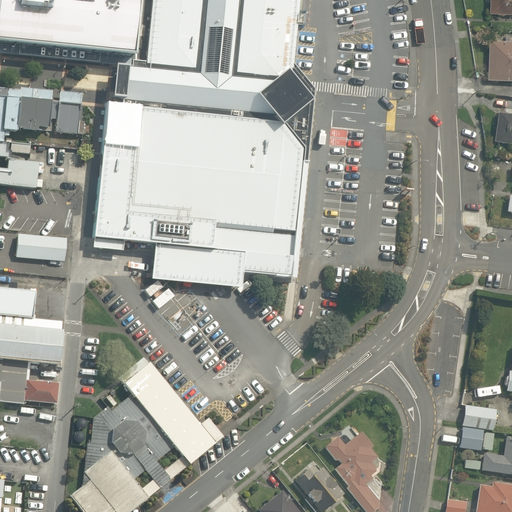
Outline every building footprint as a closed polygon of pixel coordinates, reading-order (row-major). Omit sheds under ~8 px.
[(139,0),(0,0),(0,40),(128,53),(134,54),(139,0)] [(123,102),(122,110),(285,128),(312,105),(300,90),(288,75),(294,70),(294,67),(300,0),(152,0),(145,69),(127,67),(123,102)] [(511,0),(489,0),(489,11),(511,12),(511,0)] [(485,82),(511,83),(511,42),(486,42),(485,82)] [(0,144),(3,144),(4,132),(16,133),(16,131),(20,100),(0,98),(0,144)] [(50,103),(20,100),(16,131),(37,133),(37,130),(47,131),(49,120),(50,103)] [(57,121),(59,104),(50,103),(49,120),(57,121)] [(81,106),(59,104),(57,121),(56,134),(78,136),(81,106)] [(122,110),(106,109),(105,120),(93,241),(155,248),(244,257),(243,275),(291,279),(305,152),(285,128),(122,110)] [(511,115),(496,113),(492,142),(511,144),(511,115)] [(3,144),(0,144),(0,158),(9,159),(9,153),(7,153),(7,145),(3,144)] [(0,158),(0,187),(36,191),(39,163),(9,159),(0,158)] [(66,239),(18,235),(16,258),(64,263),(66,239)] [(0,316),(33,320),(35,293),(0,289),(0,316)] [(33,320),(0,316),(0,362),(29,365),(58,367),(62,323),(33,320)] [(0,362),(0,404),(24,407),(25,402),(27,381),(29,365),(0,362)] [(200,426),(149,363),(121,385),(131,397),(112,412),(109,407),(93,420),(91,444),(87,444),(81,488),(71,496),(84,511),(135,511),(149,501),(133,482),(175,449),(189,467),(223,439),(208,420),(200,426)] [(58,385),(27,381),(25,402),(56,406),(58,385)] [(496,410),(465,406),(460,449),(478,451),(480,428),(494,429),(496,410)] [(340,439),(324,448),(334,461),(338,458),(343,465),(335,472),(363,511),(371,511),(380,506),(381,481),(378,476),(371,480),(369,477),(375,473),(369,463),(376,458),(361,433),(343,444),(340,439)] [(483,446),(480,470),(511,473),(511,436),(504,436),(503,443),(488,441),(487,447),(483,446)] [(316,463),(294,481),(318,511),(319,511),(342,494),(316,463)] [(489,485),(480,484),(475,511),(511,511),(511,484),(490,481),(489,485)] [(303,511),(282,485),(254,508),(256,511),(303,511)] [(461,511),(464,499),(447,496),(444,511),(461,511)]
